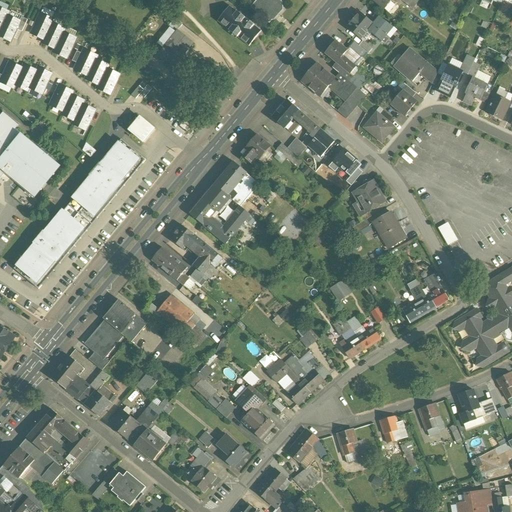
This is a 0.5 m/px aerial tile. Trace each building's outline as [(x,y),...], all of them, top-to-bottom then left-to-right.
[(278,0),(258,0),(252,7),(269,23),(282,8),(282,3),(278,0)] [(371,0),(384,10),(392,0),(371,0)] [(245,19),(237,12),(230,7),(218,22),(229,31),(230,32),(237,37),(237,38),(238,38),(249,47),(261,31),(254,26),(255,26),(254,25),(254,26),(246,19),(245,19)] [(0,8),(0,30),(7,16),(9,13),(0,8)] [(373,24),(360,13),(347,28),(361,40),(368,31),(374,25),(373,24)] [(54,20),(41,14),(31,34),(44,40),(52,24),(54,20)] [(7,16),(0,30),(0,36),(11,42),(17,29),(20,22),(7,16)] [(22,17),(20,22),(17,29),(22,32),(28,20),(22,17)] [(394,28),(381,17),(373,24),(374,25),(368,31),(382,42),(394,28)] [(52,24),(44,40),(42,43),(55,49),(63,33),(64,33),(65,30),(52,24)] [(194,43),(178,31),(157,57),(173,69),(194,43)] [(64,33),(63,33),(55,49),(53,52),(67,59),(76,39),(64,33)] [(347,50),(336,41),(325,54),(336,63),(337,64),(337,63),(343,56),(348,51),(347,50)] [(372,49),(363,41),(359,46),(361,48),(368,54),(372,49)] [(354,42),(347,50),(348,51),(343,56),(356,68),(364,59),(357,52),(361,48),(359,46),(354,42)] [(368,54),(361,48),(357,52),(364,59),(368,54)] [(433,69),(409,49),(401,58),(408,64),(401,73),(412,82),(420,73),(425,78),(433,69)] [(98,57),(84,50),(82,54),(78,64),(75,70),(87,76),(88,76),(96,60),(98,57)] [(82,54),(77,52),(72,61),(78,64),(82,54)] [(356,68),(343,56),(337,63),(351,74),(356,68)] [(96,60),(88,76),(87,76),(86,80),(98,86),(99,86),(107,69),(109,66),(96,60)] [(22,69),(10,63),(3,76),(0,83),(1,83),(14,89),(15,86),(23,69),(22,69)] [(351,74),(337,63),(337,64),(336,63),(332,68),(339,74),(349,82),(359,70),(356,68),(351,74)] [(474,63),(468,76),(473,78),(475,79),(481,66),(474,63)] [(329,74),(317,64),(302,82),(320,97),(328,88),(335,79),(332,77),(333,76),(330,74),(329,74)] [(37,71),(24,66),(22,69),(23,69),(15,86),(28,92),(30,89),(29,88),(37,72),(37,71)] [(462,73),(448,66),(443,76),(438,87),(437,90),(451,97),(462,73)] [(52,75),(38,68),(37,71),(37,72),(29,88),(30,89),(42,94),(52,75)] [(107,69),(99,86),(98,86),(97,89),(110,95),(120,75),(107,69)] [(433,69),(425,78),(433,84),(438,73),(433,69)] [(369,78),(359,70),(349,82),(357,88),(359,90),(369,78)] [(443,76),(438,73),(433,84),(438,87),(443,76)] [(349,82),(339,74),(335,79),(328,88),(345,102),(357,88),(349,82)] [(475,79),(473,78),(465,94),(467,95),(463,103),(471,107),(475,99),(480,101),(488,85),(475,79)] [(140,95),(148,86),(143,82),(131,96),(136,100),(140,95)] [(73,92),(60,86),(50,106),(63,112),(71,95),(72,96),(73,92)] [(148,86),(140,95),(144,99),(152,90),(148,86)] [(416,94),(408,87),(405,91),(413,98),(416,94)] [(339,109),(337,111),(346,119),(366,96),(359,90),(357,88),(345,102),(339,109)] [(413,98),(405,91),(392,106),(405,116),(417,102),(413,98)] [(71,95),(63,112),(61,115),(74,121),(82,105),(83,105),(84,102),(72,96),(71,95)] [(510,103),(496,96),(488,113),(502,120),(510,103)] [(295,110),(283,100),(270,117),(282,127),(290,116),(295,110)] [(83,105),(82,105),(74,121),(72,124),(86,131),(95,111),(83,105)] [(321,132),(295,110),(290,116),(311,134),(310,136),(315,140),(321,132)] [(395,120),(383,111),(380,114),(391,124),(395,120)] [(377,112),(369,121),(372,124),(367,130),(381,143),(387,137),(386,136),(394,127),(391,124),(380,114),(377,112)] [(60,167),(14,130),(18,125),(4,113),(0,118),(0,178),(4,173),(11,178),(35,198),(60,167)] [(155,130),(140,118),(129,131),(144,143),(155,130)] [(288,131),(292,134),(299,126),(295,122),(288,131)] [(315,140),(308,148),(321,158),(334,142),(321,132),(315,140)] [(270,147),(256,135),(245,148),(254,155),(259,160),(270,147)] [(288,149),(299,158),(307,149),(296,139),(288,149)] [(101,165),(100,165),(91,176),(91,177),(73,199),(94,216),(140,161),(119,143),(101,165)] [(96,151),(86,143),(83,151),(91,158),(96,151)] [(291,153),(281,144),(277,149),(287,158),(291,153)] [(254,155),(245,148),(240,154),(252,164),(256,159),(253,157),(254,155)] [(357,161),(346,152),(336,164),(347,174),(354,166),(357,161)] [(315,166),(308,160),(304,163),(312,170),(315,166)] [(234,163),(214,186),(228,197),(238,184),(246,175),(247,174),(234,163)] [(360,171),(354,166),(347,174),(353,179),(360,171)] [(353,179),(350,182),(353,184),(355,182),(362,173),(360,171),(353,179)] [(11,178),(4,173),(0,178),(0,179),(3,182),(8,182),(11,178)] [(257,185),(246,175),(238,184),(246,190),(239,199),(243,202),(257,185)] [(367,180),(364,182),(363,184),(364,186),(362,188),(353,193),(354,194),(359,203),(355,205),(362,216),(369,212),(385,202),(373,181),(370,183),(369,181),(367,180)] [(353,184),(347,191),(351,195),(354,194),(353,193),(362,188),(360,185),(355,182),(353,184)] [(246,190),(238,184),(228,197),(231,199),(236,203),(239,199),(246,190)] [(209,192),(225,206),(231,199),(228,197),(214,186),(209,192)] [(225,206),(209,192),(202,199),(210,206),(219,213),(225,206)] [(202,199),(190,215),(214,234),(220,226),(213,220),(219,213),(210,206),(202,199)] [(242,208),(232,221),(240,228),(242,226),(251,216),(242,208)] [(63,211),(44,233),(35,244),(17,266),(38,284),(42,280),(84,229),(69,216),(63,211)] [(369,212),(362,216),(357,218),(361,224),(367,221),(372,217),(369,212)] [(391,214),(373,225),(387,250),(406,239),(391,214)] [(251,216),(242,226),(246,230),(255,219),(251,216)] [(240,228),(232,221),(224,229),(233,237),(240,228)] [(361,224),(357,227),(361,233),(370,227),(367,221),(361,224)] [(195,237),(182,226),(171,240),(184,251),(188,245),(195,237)] [(224,229),(220,226),(214,234),(226,245),(233,237),(224,229)] [(218,256),(195,237),(188,245),(203,257),(202,259),(211,266),(218,256)] [(187,269),(163,248),(153,260),(171,276),(177,268),(183,274),(187,269)] [(211,266),(202,259),(194,268),(197,270),(203,275),(211,266)] [(183,274),(177,268),(171,276),(184,287),(190,279),(183,274)] [(203,275),(197,270),(190,277),(199,284),(205,277),(203,275)] [(511,271),(500,278),(508,291),(510,290),(511,284),(511,283),(511,271)] [(441,289),(433,275),(423,281),(432,294),(434,293),(441,289)] [(511,290),(510,290),(508,291),(500,278),(483,287),(490,299),(488,300),(486,307),(493,309),(495,307),(499,314),(502,319),(504,318),(506,321),(504,322),(508,329),(511,335),(511,290)] [(337,298),(351,289),(345,280),(331,289),(337,298)] [(426,298),(420,288),(412,292),(418,302),(426,298)] [(448,300),(441,289),(434,293),(440,305),(448,300)] [(440,305),(434,293),(432,294),(429,296),(436,307),(440,305)] [(201,319),(171,294),(157,310),(187,335),(200,319),(201,319)] [(436,307),(429,296),(426,298),(418,302),(425,314),(436,307)] [(149,324),(121,301),(120,303),(117,301),(113,305),(116,308),(106,320),(124,336),(133,343),(149,324)] [(418,302),(403,312),(410,323),(425,314),(418,302)] [(385,319),(378,309),(372,313),(378,324),(385,319)] [(488,320),(482,323),(479,318),(481,317),(476,309),(455,321),(453,327),(460,329),(464,327),(470,337),(463,341),(461,349),(469,351),(476,348),(481,356),(476,359),(474,365),(481,367),(507,352),(502,344),(496,348),(491,339),(499,334),(508,329),(504,322),(506,321),(504,318),(502,319),(499,314),(495,316),(494,315),(488,318),(488,320)] [(200,319),(187,335),(196,343),(201,338),(200,336),(203,333),(200,331),(206,324),(200,319)] [(103,361),(124,336),(107,321),(86,346),(103,361)] [(169,333),(159,325),(155,330),(165,338),(169,333)] [(1,328),(0,327),(0,360),(15,338),(8,333),(7,334),(6,333),(5,334),(1,331),(2,331),(0,330),(1,328)] [(372,328),(357,337),(365,349),(380,339),(372,328)] [(511,335),(508,329),(499,334),(500,335),(501,334),(504,340),(511,343),(511,341),(511,335)] [(316,340),(309,331),(300,337),(307,346),(316,340)] [(357,337),(343,346),(351,358),(365,349),(357,337)] [(218,352),(224,355),(229,344),(222,341),(218,352)] [(304,367),(294,355),(285,363),(288,365),(302,381),(314,370),(324,380),(330,374),(324,368),(322,370),(319,366),(320,365),(314,358),(304,367)] [(71,356),(53,378),(67,389),(77,376),(84,367),(71,356)] [(285,363),(282,359),(268,372),(278,383),(282,379),(288,374),(294,381),(298,385),(302,381),(288,365),(285,363)] [(142,366),(129,381),(135,387),(137,385),(148,371),(142,366)] [(148,371),(137,385),(146,392),(163,374),(153,366),(148,371)] [(252,370),(244,378),(253,387),(261,379),(252,370)] [(314,370),(302,381),(312,391),(324,380),(314,370)] [(108,400),(99,393),(111,378),(103,372),(91,387),(80,400),(102,418),(113,404),(108,400)] [(511,375),(511,373),(497,380),(503,392),(511,387),(511,375)] [(294,381),(288,374),(282,379),(288,386),(294,381)] [(216,391),(199,375),(192,383),(208,399),(216,391)] [(91,387),(77,376),(67,389),(80,400),(91,387)] [(288,386),(285,389),(289,393),(298,385),(294,381),(288,386)] [(289,393),(288,393),(298,404),(312,391),(302,381),(298,385),(289,393)] [(511,387),(503,392),(508,400),(511,397),(511,387)] [(253,392),(250,389),(238,401),(251,414),(257,408),(259,409),(263,405),(264,403),(253,392)] [(270,402),(256,389),(253,392),(264,403),(263,405),(266,407),(270,402)] [(473,390),(459,396),(463,408),(465,414),(480,408),(479,404),(478,402),(473,390)] [(118,398),(113,394),(108,400),(113,404),(118,398)] [(169,403),(165,399),(159,407),(163,411),(163,410),(169,403)] [(227,399),(217,409),(227,418),(236,407),(227,399)] [(492,399),(479,404),(480,408),(483,417),(484,417),(497,412),(492,399)] [(287,408),(278,400),(274,405),(282,413),(287,408)] [(159,407),(152,401),(136,419),(149,430),(160,416),(160,415),(163,411),(159,407)] [(169,403),(163,410),(168,415),(174,407),(169,403)] [(435,405),(420,410),(424,422),(425,422),(434,419),(439,417),(435,405)] [(126,406),(112,424),(136,444),(149,430),(136,419),(126,410),(129,407),(126,406)] [(251,414),(244,421),(252,430),(266,416),(259,409),(257,408),(251,414)] [(480,408),(465,414),(460,415),(464,424),(483,417),(480,408)] [(90,442),(52,411),(39,426),(53,437),(59,430),(73,442),(67,449),(73,454),(77,457),(90,442)] [(266,416),(252,430),(263,440),(276,426),(266,416)] [(403,422),(397,424),(396,417),(380,422),(384,434),(385,434),(387,443),(407,438),(403,422)] [(434,419),(425,422),(428,431),(437,427),(434,419)] [(53,437),(39,426),(29,439),(59,466),(60,467),(73,454),(67,449),(53,437)] [(149,430),(136,444),(156,460),(168,446),(149,430)] [(353,430),(338,435),(342,447),(345,456),(354,453),(352,444),(357,443),(353,430)] [(307,431),(289,454),(300,463),(314,446),(318,441),(307,431)] [(216,440),(207,432),(200,440),(209,448),(216,440)] [(181,438),(175,434),(169,443),(175,447),(181,438)] [(229,437),(221,446),(226,452),(235,442),(229,437)] [(59,466),(29,439),(21,448),(36,461),(31,466),(39,473),(34,478),(39,482),(44,476),(45,477),(46,476),(45,475),(51,469),(53,471),(59,466)] [(327,455),(318,441),(314,446),(322,459),(327,455)] [(226,452),(223,456),(233,465),(246,451),(235,442),(226,452)] [(411,442),(401,446),(403,452),(404,452),(410,449),(413,448),(411,442)] [(36,461),(21,448),(4,466),(19,479),(20,479),(31,466),(36,461)] [(410,449),(404,452),(411,469),(417,466),(410,449)] [(73,454),(60,467),(65,471),(77,457),(73,454)] [(213,461),(205,455),(199,461),(205,466),(207,468),(213,461)] [(199,461),(194,468),(195,468),(200,473),(205,466),(199,461)] [(27,485),(20,479),(19,479),(4,466),(0,470),(0,473),(11,483),(44,511),(49,511),(53,508),(32,489),(27,485)] [(196,477),(193,482),(204,491),(216,476),(207,468),(205,466),(200,473),(196,477)] [(310,466),(293,479),(305,492),(321,479),(310,466)] [(200,473),(195,468),(191,473),(196,477),(200,473)] [(115,469),(105,481),(110,485),(120,473),(115,469)] [(275,470),(256,492),(277,509),(282,503),(284,501),(275,493),(287,479),(275,470)] [(146,487),(128,472),(124,476),(120,473),(110,485),(114,488),(112,491),(131,507),(146,487)] [(11,483),(0,473),(0,485),(5,490),(11,483)] [(34,478),(27,485),(32,489),(39,482),(34,478)] [(5,490),(0,496),(0,511),(44,511),(11,483),(5,490)] [(485,491),(466,494),(465,495),(466,503),(457,504),(458,511),(481,511),(481,508),(487,507),(485,491)] [(497,500),(492,501),(493,506),(493,511),(496,511),(511,511),(511,509),(504,510),(503,499),(497,500)] [(292,511),(282,503),(277,509),(274,511),(292,511)]
